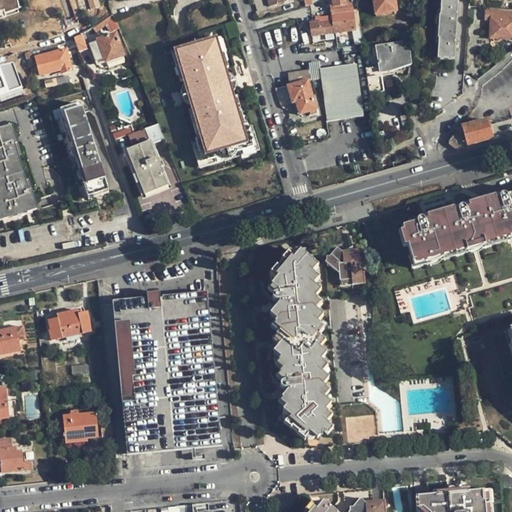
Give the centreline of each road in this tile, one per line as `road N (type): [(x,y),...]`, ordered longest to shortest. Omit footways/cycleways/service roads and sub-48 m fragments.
road 1 (primary): [(0,284),(304,206)]
road 2 (residential): [(511,462),(502,455),(252,476)]
road 3 (residential): [(252,476),(0,502)]
road 4 (residential): [(252,476),(233,255)]
road 5 (residential): [(304,206),(242,0)]
road 6 (primary): [(304,206),(436,169)]
